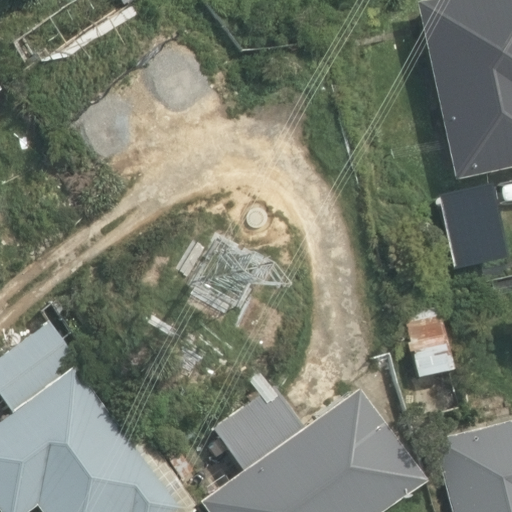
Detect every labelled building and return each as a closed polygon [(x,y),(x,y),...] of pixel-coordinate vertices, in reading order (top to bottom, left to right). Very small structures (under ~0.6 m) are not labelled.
[(511,0),(426,0),(415,3),(455,181),(511,168),(511,0)] [(0,227),(0,269),(29,249),(9,221),(0,227)] [(448,304),(403,319),(425,385),(470,369),(448,304)] [(128,443),(76,365),(79,364),(50,322),(0,356),(0,395),(11,412),(0,420),(0,511),(28,511),(37,505),(42,511),(193,511),(196,510),(141,439),(133,445),(131,441),(128,443)] [(200,501),(208,511),(385,511),(428,482),(360,389),(304,428),(271,385),(212,429),(242,471),(200,501)] [(511,511),(511,420),(433,440),(450,511),(511,511)]
